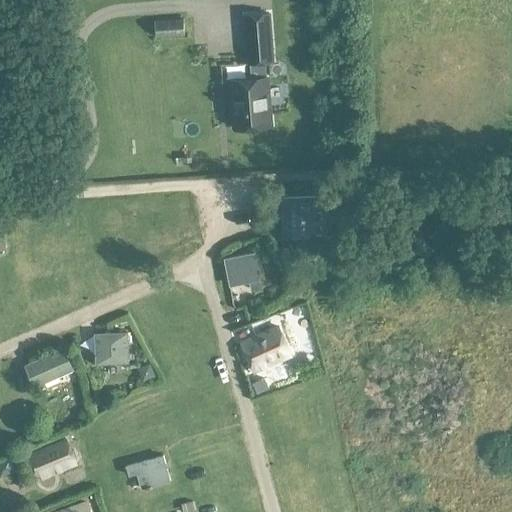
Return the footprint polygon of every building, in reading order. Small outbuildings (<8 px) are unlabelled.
[(246,64),(253,63),(254,79),(231,80),(235,128),(271,125),(267,78),(266,78),(265,62),(273,62),(269,12),(243,14),(246,64)] [(183,19),(155,21),(156,37),(184,35),(183,19)] [(336,191),(328,189),(326,196),(334,198),(336,191)] [(317,213),(316,195),(281,196),(282,238),(301,237),(300,213),(317,213)] [(153,219),(153,242),(185,242),(185,219),(153,219)] [(18,221),(18,245),(51,245),(51,221),(18,221)] [(107,233),(106,259),(151,259),(151,233),(107,233)] [(255,252),(223,258),(229,287),(249,283),(250,291),(263,288),(255,252)] [(62,257),(62,277),(102,277),(102,257),(62,257)] [(18,273),(18,299),(59,298),(59,273),(18,273)] [(0,292),(0,317),(17,317),(17,292),(0,292)] [(188,314),(188,296),(153,298),(154,315),(188,314)] [(277,327),(241,343),(254,373),(290,357),(277,327)] [(128,332),(93,334),(94,365),(129,364),(128,332)] [(63,348),(24,365),(36,391),(46,386),(45,383),(74,370),(63,348)] [(152,367),(146,364),(137,368),(143,381),(156,376),(152,367)] [(269,388),(265,378),(254,384),(258,393),(269,388)] [(312,388),(266,401),(271,420),(278,418),(280,426),(307,418),(305,411),(317,408),(312,388)] [(325,433),(278,446),(284,466),(291,464),(293,471),(320,463),(318,456),(330,453),(325,433)] [(69,439),(26,454),(37,483),(79,468),(69,439)] [(196,481),(210,477),(200,439),(186,443),(196,481)] [(164,456),(127,466),(130,475),(140,473),(144,489),(149,487),(150,489),(152,488),(152,487),(170,482),(164,456)] [(0,462),(0,477),(15,471),(10,458),(0,462)] [(337,479),(291,492),(296,511),(303,509),(304,511),(321,511),(332,509),(330,501),(342,498),(337,479)] [(214,511),(250,511),(241,482),(208,491),(214,511)] [(92,511),(88,500),(54,511),(92,511)]
